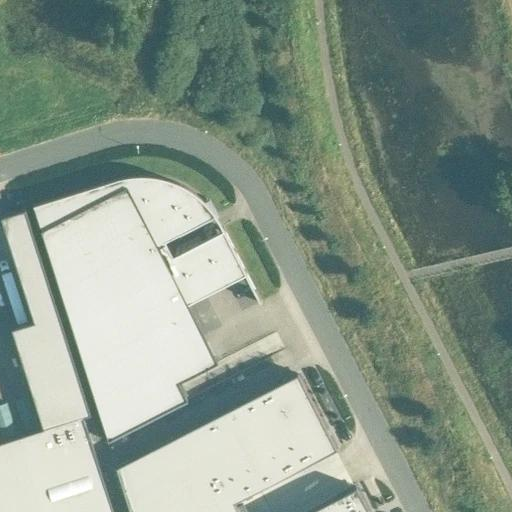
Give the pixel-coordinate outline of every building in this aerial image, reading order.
[(210,198),(205,200),(202,198),(199,195),(197,193),(192,190),(188,187),(184,185),(180,183),(175,181),(168,178),(163,177),(159,176),(154,175),(150,175),(146,175),(140,175),(134,175),(129,176),(123,177),(118,178),(33,204),(108,439),(187,398),(178,381),(217,361),(188,303),(245,274),(247,273),(245,268),(236,252),(234,248),(226,231),(223,227),(222,228),(223,230),(173,255),(165,240),(179,233),(179,234),(218,215),(210,198)] [(91,412),(26,207),(2,214),(36,320),(12,327),(44,427),(83,414),(91,412)] [(131,511),(240,511),(235,500),(331,451),(331,450),(336,447),(298,373),(283,381),(283,380),(116,466),(131,511)] [(0,511),(114,511),(83,414),(44,427),(0,440),(0,511)] [(369,511),(356,487),(351,489),(305,511),(369,511)]
